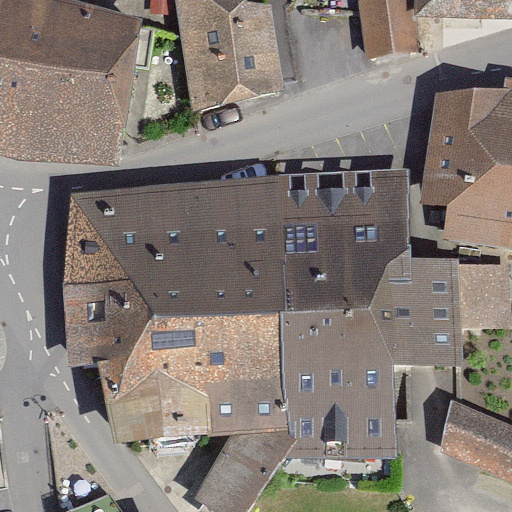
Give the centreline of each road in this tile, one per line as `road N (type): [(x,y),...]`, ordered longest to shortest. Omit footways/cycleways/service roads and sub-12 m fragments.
road 1 (residential): [(511,69),(0,199)]
road 2 (residential): [(0,282),(35,456)]
road 3 (residential): [(35,456),(142,511)]
